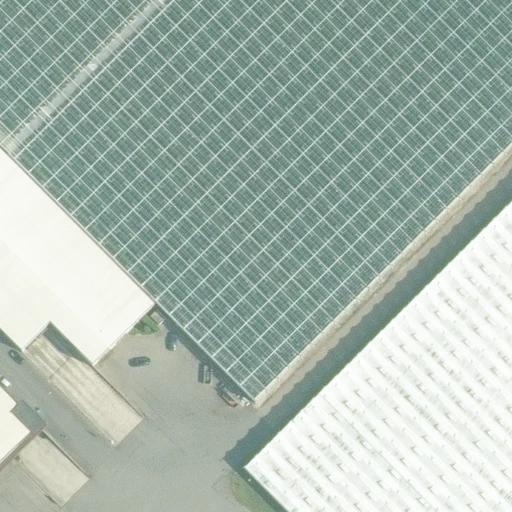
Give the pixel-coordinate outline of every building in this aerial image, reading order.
[(511,0),(0,0),(0,148),(156,305),(255,405),(511,148),(511,0)] [(156,305),(0,148),(0,331),(22,354),(50,326),(93,368),(156,305)] [(511,511),(511,205),(245,471),(285,511),(511,511)] [(157,311),(150,318),(158,327),(166,320),(157,311)] [(0,475),(48,428),(23,404),(19,408),(0,388),(0,475)]
